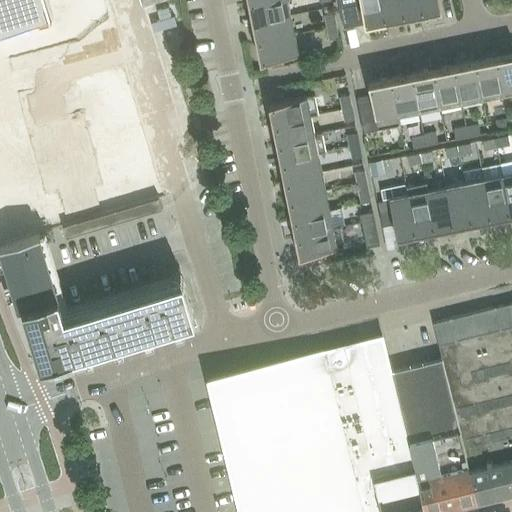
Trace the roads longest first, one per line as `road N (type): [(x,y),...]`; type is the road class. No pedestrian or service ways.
road 1 (unclassified): [(223,339),(121,0)]
road 2 (residential): [(278,326),(213,0)]
road 3 (unclassified): [(278,326),(511,270)]
road 4 (residential): [(275,74),(476,29)]
road 5 (unclassified): [(206,511),(169,354)]
road 6 (unclassified): [(106,376),(140,511)]
